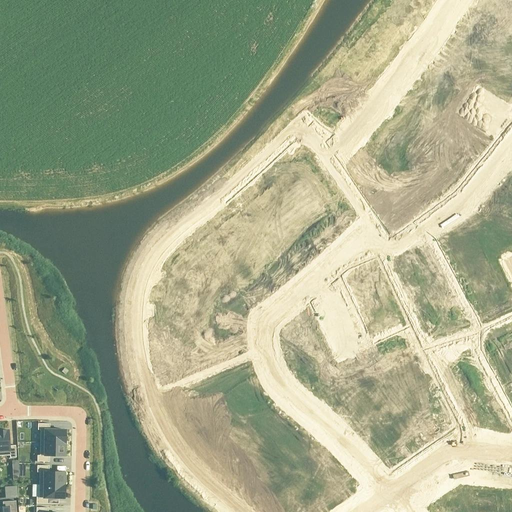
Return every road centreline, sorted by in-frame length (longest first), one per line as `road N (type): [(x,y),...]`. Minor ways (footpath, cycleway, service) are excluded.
road 1 (residential): [(246,511),(188,459),(158,412),(138,327),(145,272),(173,231),(293,133),(327,154)]
road 2 (residential): [(390,488),(276,372),(264,327),(375,227)]
road 3 (residential): [(102,0),(71,21),(167,157)]
road 4 (residential): [(327,154),(450,0)]
road 5 (residential): [(511,134),(470,187),(391,246),(375,227)]
road 6 (residential): [(167,157),(202,131),(257,67),(227,23)]
road 7 (residential): [(0,191),(106,184),(167,157)]
road 8 (residential): [(78,511),(79,419),(12,412)]
road 9 (residential): [(390,488),(452,448),(511,451)]
